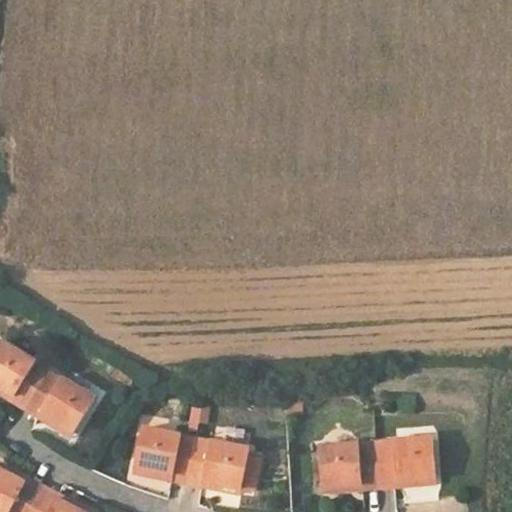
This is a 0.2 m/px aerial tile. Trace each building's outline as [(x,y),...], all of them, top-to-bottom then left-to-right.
[(99,398),(51,370),(3,341),(0,345),(0,387),(17,398),(14,403),(38,417),(40,412),(77,434),(99,398)] [(17,398),(0,387),(0,393),(14,403),(17,398)] [(190,426),(209,425),(208,407),(189,408),(190,426)] [(40,412),(38,417),(74,438),(77,434),(40,412)] [(253,448),(144,428),(136,468),(176,475),(175,480),(204,486),(205,481),(244,489),(253,448)] [(436,437),(322,448),(324,487),(364,484),(365,489),(399,486),(398,481),(439,478),(436,437)] [(0,468),(28,484),(31,479),(0,463),(0,468)] [(59,494),(31,479),(28,484),(0,468),(0,511),(82,511),(57,498),(59,494)] [(176,475),(136,468),(135,473),(175,480),(176,475)] [(399,486),(440,482),(439,478),(398,481),(399,486)] [(244,489),(205,481),(204,486),(244,493),(244,489)] [(325,492),(365,489),(364,484),(324,487),(325,492)] [(95,511),(59,494),(57,498),(82,511),(95,511)]
